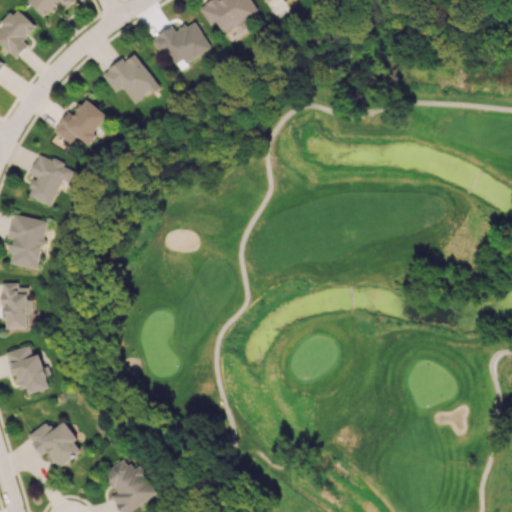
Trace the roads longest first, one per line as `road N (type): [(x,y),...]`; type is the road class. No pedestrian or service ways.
road 1 (track): [(511,110),(415,101),(354,116),(295,107),(280,117),(265,153),(269,190),(240,245),(246,298),(215,347),(232,437),(226,498),(233,511)]
road 2 (residential): [(149,0),(32,95),(0,157),(4,473),(14,511)]
road 3 (track): [(481,511),(498,406),(491,362),(511,350)]
